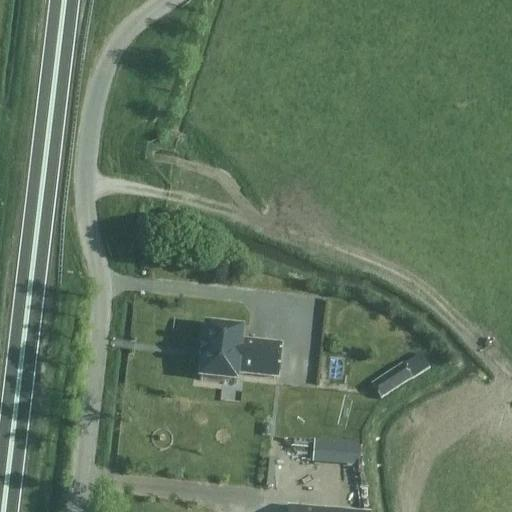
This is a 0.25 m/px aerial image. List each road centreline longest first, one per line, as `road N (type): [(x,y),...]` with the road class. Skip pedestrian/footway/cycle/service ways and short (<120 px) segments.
road 1 (tertiary): [(75,511),(104,296),(83,179),(89,110),(118,45),(166,0)]
road 2 (trunk): [(3,511),(64,0)]
road 3 (track): [(83,179),(170,197),(406,281),(511,382)]
